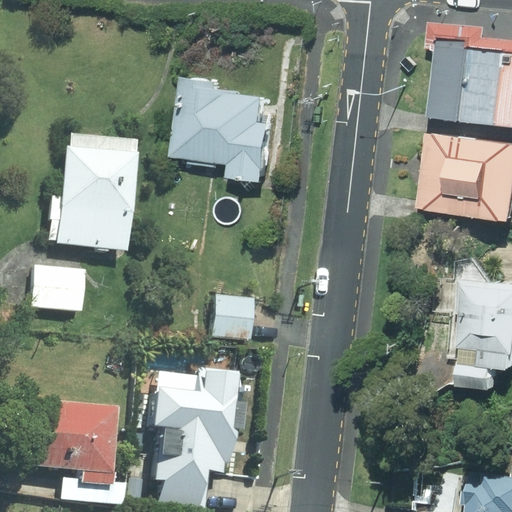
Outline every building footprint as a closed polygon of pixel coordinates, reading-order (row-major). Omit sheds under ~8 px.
[(425,118),(511,127),(511,40),(481,37),(482,28),(427,22),(424,50),(432,51),(425,118)] [(229,75),(192,71),(183,152),(243,159),(242,170),(277,174),(284,117),(274,116),(277,89),(228,84),(229,75)] [(59,245),(127,251),(137,138),(70,132),(59,245)] [(511,175),(511,145),(424,134),(414,210),(506,222),(511,175)] [(82,312),(86,269),(35,264),(31,307),(82,312)] [(509,370),(511,331),(511,285),(462,281),(453,387),(487,390),(489,368),(509,370)] [(251,338),(255,298),(217,294),(213,335),(251,338)] [(161,425),(155,478),(164,479),(161,507),(205,511),(210,468),(225,470),(226,462),(229,463),(237,438),(238,427),(243,428),(246,400),(236,398),(239,373),(205,369),(202,391),(159,386),(154,424),(161,425)] [(112,481),(118,405),(56,399),(53,431),(34,429),(31,465),(84,469),(83,479),(63,477),(61,499),(123,504),(125,482),(112,481)] [(511,511),(511,488),(469,483),(468,492),(465,492),(462,511),(511,511)]
